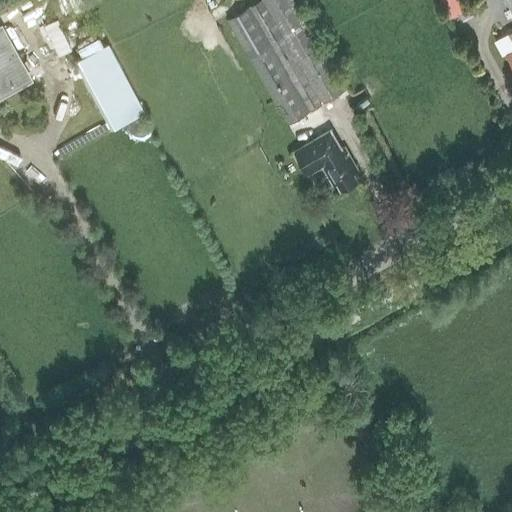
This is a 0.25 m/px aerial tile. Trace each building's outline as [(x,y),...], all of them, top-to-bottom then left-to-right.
[(258,0),(225,20),(288,124),(345,89),(290,0),(258,0)] [(467,7),(463,0),(440,0),(449,17),(467,7)] [(0,95),(30,79),(0,26),(0,95)] [(108,41),(106,42),(76,58),(115,129),(138,115),(143,112),(145,110),(108,41)] [(353,173),(357,170),(344,147),(340,149),(330,131),(332,130),(332,129),(296,150),(309,174),(310,173),(309,171),(321,164),(334,185),(338,182),(341,188),(356,179),(353,173)]
